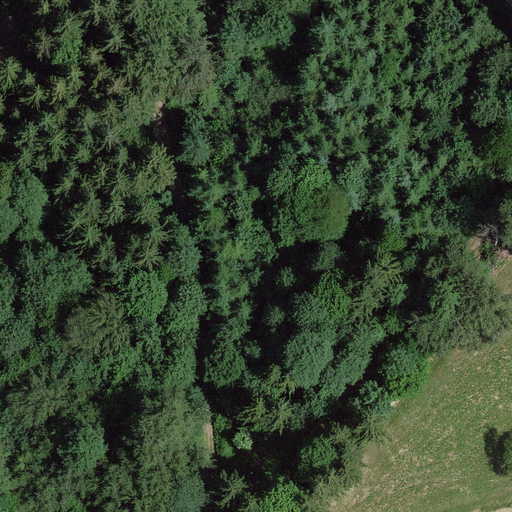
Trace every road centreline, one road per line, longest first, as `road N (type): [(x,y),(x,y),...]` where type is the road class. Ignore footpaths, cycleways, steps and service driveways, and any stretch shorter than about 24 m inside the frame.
road 1 (track): [(147,0),(157,112),(206,301),(205,417),(217,511)]
road 2 (track): [(263,511),(301,450),(511,197)]
